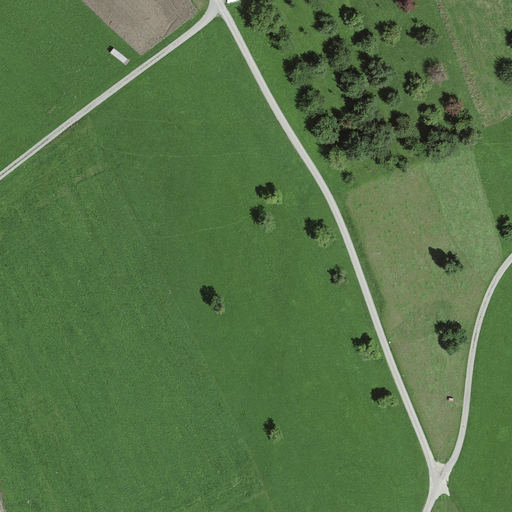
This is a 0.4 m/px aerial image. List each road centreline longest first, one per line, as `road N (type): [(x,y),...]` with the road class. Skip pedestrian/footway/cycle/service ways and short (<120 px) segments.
road 1 (track): [(220,0),(336,205),(438,482),(427,511)]
road 2 (track): [(222,4),(0,172)]
road 3 (track): [(438,482),(462,445),(479,322),(511,261)]
